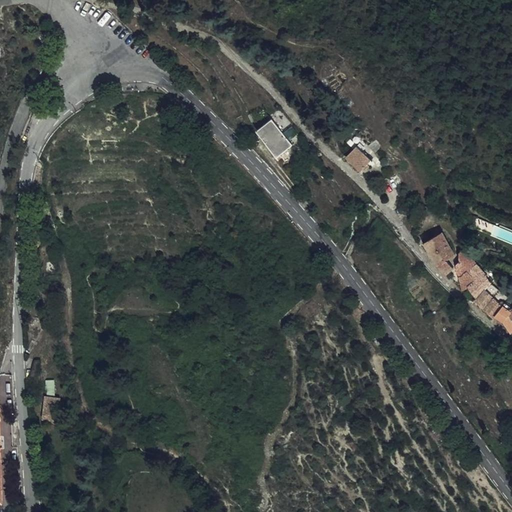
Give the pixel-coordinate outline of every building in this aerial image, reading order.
[(294,153),(274,127),(259,138),(279,163),(294,153)] [(375,147),(369,154),(375,160),(382,154),(375,147)] [(348,163),(362,177),(372,167),(358,154),(348,163)] [(439,272),(448,281),(454,275),(454,274),(454,273),(454,272),(450,265),(457,260),(445,239),(427,249),(431,257),(427,260),(431,267),(435,265),(439,272)] [(32,248),(25,256),(28,264),(35,255),(32,248)] [(462,258),(461,263),(464,266),(471,280),(478,274),(478,271),(470,261),(472,259),(468,254),(462,258)] [(462,282),(462,288),(463,295),(468,290),(474,285),(471,280),(464,266),(459,270),(461,276),(462,282)] [(493,290),(478,274),(471,280),(474,285),(468,290),(479,305),(494,291),(493,290)] [(501,300),(494,291),(479,305),(477,308),(485,315),(495,305),(501,300)] [(495,305),(485,315),(495,325),(497,322),(501,317),(495,305)] [(505,313),(510,316),(511,314),(507,311),(506,311),(505,311),(504,311),(503,311),(502,312),(495,305),(501,317),(505,313)] [(505,313),(501,317),(497,322),(504,327),(511,322),(511,316),(511,317),(510,316),(505,313)] [(24,330),(24,344),(37,344),(36,329),(24,330)] [(58,406),(42,404),(40,426),(49,427),(57,425),(58,406)]
